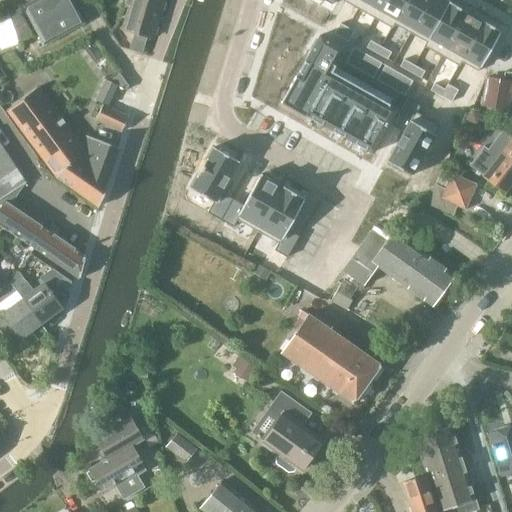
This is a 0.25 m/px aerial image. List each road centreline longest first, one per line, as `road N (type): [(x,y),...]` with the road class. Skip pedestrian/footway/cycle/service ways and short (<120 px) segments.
road 1 (residential): [(37,438),(60,386),(177,0)]
road 2 (unclassified): [(325,511),(511,260)]
road 3 (unknown): [(479,0),(432,28),(337,2)]
